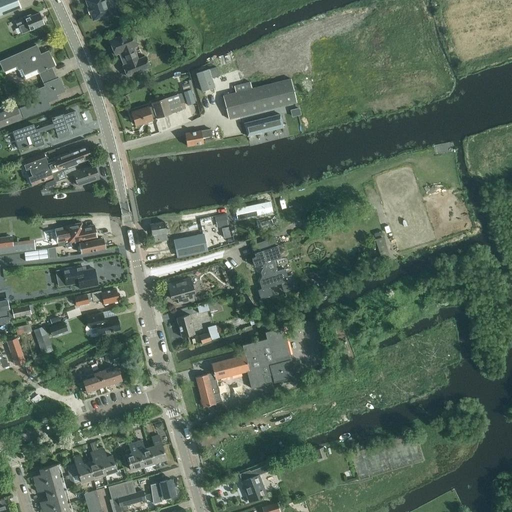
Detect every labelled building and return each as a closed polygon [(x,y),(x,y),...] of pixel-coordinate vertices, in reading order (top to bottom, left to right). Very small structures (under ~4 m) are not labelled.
[(0,0),(0,15),(20,7),(17,0),(0,0)] [(90,13),(93,20),(102,17),(103,18),(109,16),(108,15),(110,14),(104,0),(86,0),(88,7),(87,8),(89,13),(90,13)] [(43,23),(44,21),(43,18),(41,18),(39,13),(31,16),(30,14),(24,16),(24,17),(15,20),(17,26),(19,25),(22,34),(30,30),(44,24),(43,23)] [(127,76),(150,67),(146,56),(138,59),(133,48),(138,46),(132,31),(109,40),(115,55),(121,52),(126,64),(123,65),(127,76)] [(38,72),(41,78),(54,73),(51,66),(54,65),(48,52),(49,51),(41,54),(37,45),(0,61),(4,71),(16,66),(18,70),(22,79),(38,72)] [(214,87),(212,78),(209,69),(197,73),(202,91),(214,87)] [(59,78),(57,79),(54,73),(41,78),(44,87),(35,90),(39,101),(17,109),(16,107),(0,112),(0,126),(21,119),(21,118),(51,107),(50,106),(50,107),(48,101),(58,97),(57,94),(64,91),(59,78)] [(291,80),(224,96),(229,119),(296,103),(291,80)] [(157,118),(171,113),(182,109),(177,94),(152,103),(152,105),(132,112),(132,114),(131,114),(133,119),(134,119),(136,125),(152,119),(152,118),(156,117),(157,118)] [(70,129),(81,125),(76,111),(64,115),(64,114),(52,118),(59,139),(72,134),(70,129)] [(248,135),(283,127),(280,114),(245,122),(248,135)] [(34,131),(51,126),(49,119),(32,125),(34,131)] [(202,137),(212,136),(210,129),(185,133),(187,146),(203,143),(202,137)] [(0,140),(2,147),(19,141),(16,133),(0,137),(0,140)] [(79,148),(87,144),(84,137),(64,146),(66,150),(78,145),(79,148)] [(49,171),(58,168),(60,167),(60,170),(77,164),(77,163),(91,157),(91,156),(92,154),(91,151),(89,150),(87,145),(64,154),(54,158),(46,161),(44,153),(22,161),(25,169),(28,168),(31,175),(28,176),(32,186),(52,178),(49,171)] [(75,166),(63,170),(59,171),(58,170),(51,173),(54,181),(65,178),(74,175),(78,185),(99,178),(94,165),(77,171),(75,166)] [(237,218),(273,211),(270,200),(235,208),(237,218)] [(190,227),(204,224),(202,215),(188,218),(190,227)] [(166,234),(169,233),(168,229),(165,229),(164,221),(150,224),(154,242),(167,240),(166,234)] [(55,228),(59,244),(65,243),(66,247),(77,245),(77,242),(97,237),(94,225),(82,227),(81,223),(55,228)] [(201,249),(199,238),(209,235),(208,227),(189,231),(190,239),(175,241),(176,249),(192,246),(193,251),(201,249)] [(13,246),(12,236),(0,237),(0,254),(34,250),(34,243),(13,246)] [(254,253),(255,254),(255,257),(252,258),(254,267),(262,264),(263,267),(261,273),(262,276),(259,281),(262,289),(258,290),(260,299),(272,295),(270,287),(281,283),(283,291),(295,287),(291,275),(288,276),(285,269),(277,271),(276,267),(269,270),(267,266),(270,261),(282,258),(275,237),(267,240),(270,248),(254,253)] [(386,237),(378,239),(385,264),(394,262),(386,237)] [(79,243),(81,253),(105,248),(103,238),(79,243)] [(55,248),(47,249),(48,258),(56,256),(55,248)] [(47,249),(38,250),(39,259),(48,258),(47,249)] [(378,257),(360,263),(364,274),(382,268),(378,257)] [(80,288),(98,285),(94,269),(82,271),(81,265),(63,269),(66,285),(78,283),(80,288)] [(167,284),(171,298),(177,297),(179,304),(194,300),(192,293),(197,291),(197,289),(196,286),(194,284),(192,284),(190,278),(167,284)] [(88,302),(93,300),(93,301),(102,299),(104,304),(118,301),(118,299),(119,299),(118,293),(117,294),(115,289),(101,292),(101,290),(91,293),(86,295),(75,298),(77,304),(88,302)] [(220,302),(208,304),(211,315),(223,311),(220,302)] [(210,310),(208,304),(197,306),(199,313),(210,310)] [(31,313),(29,305),(12,309),(14,317),(31,313)] [(78,308),(66,312),(69,319),(81,315),(78,308)] [(99,334),(120,330),(119,327),(120,327),(120,324),(120,322),(119,320),(118,319),(117,318),(116,316),(104,319),(102,313),(88,316),(91,328),(97,326),(99,334)] [(182,337),(195,334),(189,314),(177,317),(182,337)] [(50,318),(52,326),(61,323),(59,315),(50,318)] [(67,330),(64,322),(61,323),(52,326),(49,327),(52,335),(67,330)] [(216,326),(208,329),(209,332),(212,339),(219,336),(216,326)] [(214,373),(196,377),(203,407),(215,404),(215,402),(221,400),(219,392),(216,379),(247,371),(251,388),(270,383),(269,383),(273,381),(274,382),(296,377),(284,327),(265,332),(265,333),(266,332),(267,338),(242,345),(245,355),(211,363),(214,373)] [(212,340),(212,339),(209,332),(199,335),(202,343),(212,340)] [(48,335),(37,339),(42,354),(53,350),(48,335)] [(25,361),(17,338),(7,341),(15,365),(25,361)] [(0,369),(2,369),(2,368),(8,366),(6,358),(3,359),(2,353),(0,353),(0,369)] [(104,386),(113,383),(122,380),(118,368),(111,371),(110,368),(99,371),(104,386)] [(86,391),(95,388),(104,386),(99,371),(89,375),(90,378),(83,380),(86,391)] [(149,447),(154,463),(166,459),(158,435),(152,437),(155,445),(149,447)] [(135,442),(143,466),(154,463),(149,447),(144,448),(142,440),(135,442)] [(126,466),(129,465),(131,470),(143,466),(135,442),(129,444),(130,449),(125,450),(126,454),(123,456),(126,466)] [(314,451),(318,462),(328,459),(324,447),(314,451)] [(98,450),(106,474),(117,470),(112,455),(106,457),(104,448),(98,450)] [(89,462),(94,477),(106,474),(98,450),(91,452),(93,461),(89,462)] [(94,477),(89,462),(83,464),(80,456),(74,458),(75,463),(67,466),(73,484),(94,477)] [(33,476),(35,484),(63,476),(59,463),(39,469),(40,474),(33,476)] [(271,470),(269,464),(250,471),(252,477),(242,481),(249,502),(266,495),(258,475),(271,470)] [(45,490),(46,495),(66,489),(63,476),(35,484),(37,492),(45,490)] [(164,498),(175,495),(171,479),(160,482),(162,490),(152,493),(154,499),(164,497),(164,498)] [(122,489),(134,486),(132,480),(120,483),(122,489)] [(110,493),(122,489),(120,483),(108,486),(110,493)] [(124,495),(136,492),(134,486),(122,489),(124,495)] [(42,510),(70,502),(66,489),(46,495),(48,500),(40,502),(42,510)] [(110,493),(111,499),(124,495),(122,489),(110,493)] [(86,499),(98,496),(96,490),(84,493),(86,499)] [(127,511),(127,510),(128,510),(126,504),(145,499),(143,490),(136,492),(124,495),(111,499),(110,499),(113,511),(127,511)] [(87,505),(99,502),(98,496),(86,499),(87,505)] [(72,511),(70,502),(42,510),(42,511),(72,511)] [(89,511),(101,508),(99,502),(87,505),(89,511)] [(277,502),(262,507),(263,511),(278,511),(280,511),(277,502)]
